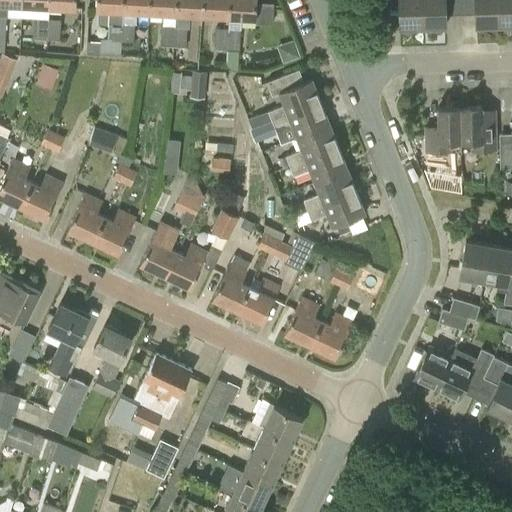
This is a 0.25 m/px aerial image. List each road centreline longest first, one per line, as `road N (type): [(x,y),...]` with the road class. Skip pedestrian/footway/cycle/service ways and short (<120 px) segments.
road 1 (residential): [(356,402),(0,235)]
road 2 (residential): [(348,63),(418,243),(416,273),(356,402)]
road 3 (residential): [(356,402),(511,470)]
road 4 (residential): [(348,63),(511,60)]
road 5 (residential): [(356,402),(303,511)]
